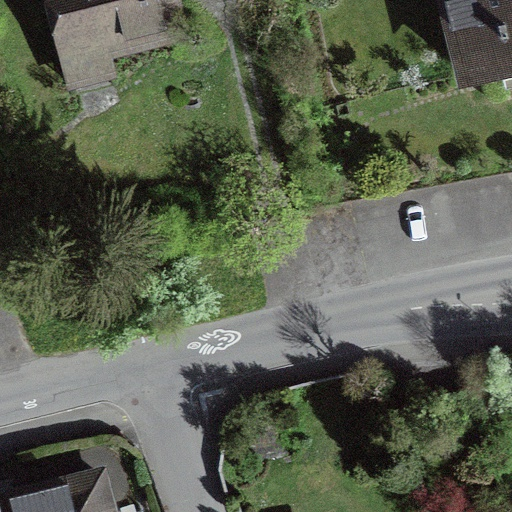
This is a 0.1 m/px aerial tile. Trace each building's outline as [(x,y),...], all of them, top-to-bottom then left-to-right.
[(107,50),(186,30),(177,0),(47,0),(63,61),(70,85),(113,74),(107,50)] [(511,0),(448,0),(467,74),(511,63),(511,0)] [(475,390),(490,431),(511,423),(511,421),(501,389),(476,390),(475,390)] [(490,431),(475,390),(441,401),(460,452),(493,440),(490,431)] [(109,511),(99,474),(0,498),(0,511),(109,511)]
